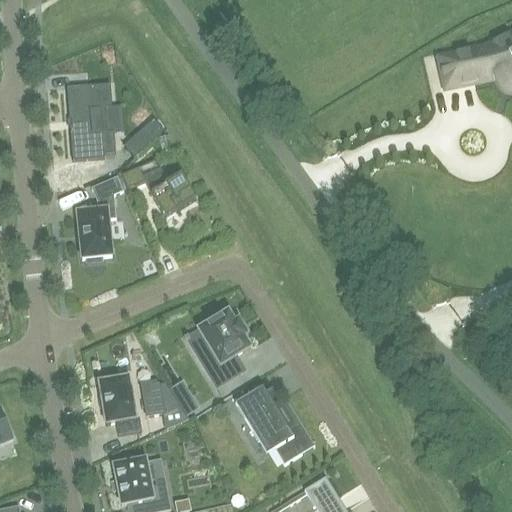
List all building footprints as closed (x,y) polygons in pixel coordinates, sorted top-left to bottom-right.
[(511,36),(484,51),(440,61),(446,92),(475,85),(473,78),(491,74),(495,81),(500,89),(502,92),(505,93),(509,95),(511,95),(511,36)] [(111,88),(67,91),(69,122),(69,123),(71,123),(72,130),(70,130),(70,132),(73,164),(105,162),(104,157),(116,156),(114,136),(114,135),(108,136),(106,111),(112,110),(111,88)] [(154,122),(124,149),(134,161),(164,134),(154,122)] [(140,170),(122,178),(128,192),(146,185),(140,170)] [(182,179),(151,198),(166,222),(181,213),(196,204),(197,203),(182,179)] [(98,214),(78,216),(82,263),(86,262),(87,267),(103,265),(103,261),(112,260),(108,223),(116,222),(114,199),(124,195),(117,180),(92,191),(97,205),(98,214)] [(210,351),(197,359),(217,392),(241,377),(232,362),(237,359),(250,351),(243,340),(247,338),(246,337),(239,326),(238,325),(235,327),(228,316),(222,319),(220,316),(203,327),(205,330),(199,334),(210,351)] [(101,386),(99,386),(99,388),(100,388),(102,402),(103,412),(104,412),(106,427),(106,429),(108,428),(116,426),(118,439),(142,435),(140,421),(136,422),(129,383),(130,382),(129,381),(128,381),(120,383),(119,378),(103,381),(103,386),(101,386)] [(157,386),(144,388),(150,419),(162,417),(183,414),(166,386),(160,387),(160,386),(157,386)] [(263,392),(235,408),(256,441),(265,436),(276,454),(285,468),(306,455),(303,450),(312,444),(296,419),(291,421),(289,416),(285,419),(277,406),(273,408),(265,395),(263,392)] [(191,399),(178,406),(185,417),(197,409),(191,399)] [(0,414),(0,446),(12,442),(0,414)] [(116,469),(114,470),(114,472),(115,472),(117,484),(119,495),(122,508),(121,508),(122,510),(124,509),(127,508),(146,505),(147,511),(170,511),(166,491),(151,493),(146,466),(146,465),(146,463),(144,464),(135,466),(133,459),(117,462),(118,469),(116,470),(116,469)] [(326,482),(278,511),(277,511),(343,511),(337,502),(326,482)] [(367,487),(348,498),(355,509),(373,498),(367,487)]
